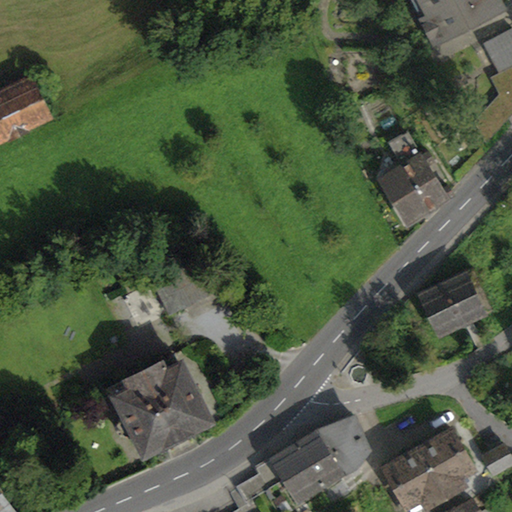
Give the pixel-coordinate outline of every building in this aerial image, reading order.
[(511,0),(413,0),(435,43),(503,9),(498,0),(511,0)] [(499,74),(511,67),(511,28),(483,43),(499,74)] [(511,115),(511,67),(499,74),(508,91),(500,95),(479,118),(496,133),(511,115)] [(500,95),(508,91),(499,74),(492,78),(500,95)] [(0,139),(47,117),(31,83),(0,97),(0,139)] [(487,143),(496,133),(479,118),(476,121),(487,143)] [(404,165),(382,179),(395,200),(433,177),(426,165),(434,160),(429,151),(421,156),(407,133),(391,142),(404,165)] [(436,182),(443,177),(434,160),(426,165),(433,177),(395,200),(408,222),(453,194),(448,186),(440,190),(436,182)] [(202,258),(166,276),(181,308),(217,290),(202,258)] [(423,293),(440,333),(491,310),(473,269),(423,293)] [(170,313),(181,308),(166,276),(155,282),(170,313)] [(136,434),(145,452),(209,420),(181,363),(180,364),(175,355),(106,389),(111,400),(118,397),(126,414),(120,418),(117,422),(124,436),(129,438),(136,434)] [(419,408),(382,424),(391,445),(428,429),(419,408)] [(353,467),(368,449),(354,416),(331,425),(343,447),(342,448),(353,467)] [(323,461),(322,460),(342,448),(343,447),(331,425),(317,431),(256,467),(261,475),(232,491),(242,509),(249,505),(247,501),(269,488),(276,484),(287,478),(290,481),(323,461)] [(459,476),(473,468),(451,428),(412,451),(385,466),(408,505),(422,497),(427,505),(441,497),(449,492),(463,484),(459,476)] [(501,444),(497,437),(486,443),(490,450),(501,444)] [(494,474),(511,463),(511,456),(504,444),(483,455),(494,474)] [(292,487),(299,500),(353,467),(342,448),(322,460),(323,461),(290,481),(287,478),(276,484),(281,493),(292,487)] [(0,511),(16,511),(0,487),(0,511)] [(405,511),(425,511),(429,510),(427,505),(422,497),(408,505),(403,508),(405,511)] [(450,511),(479,511),(473,499),(450,511)]
